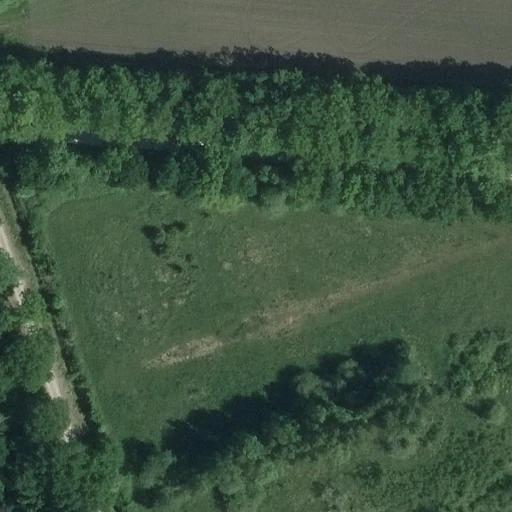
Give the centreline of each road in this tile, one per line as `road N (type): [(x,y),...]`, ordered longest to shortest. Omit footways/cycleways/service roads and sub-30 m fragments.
road 1 (tertiary): [(0,91),(511,133)]
road 2 (track): [(0,241),(93,511)]
